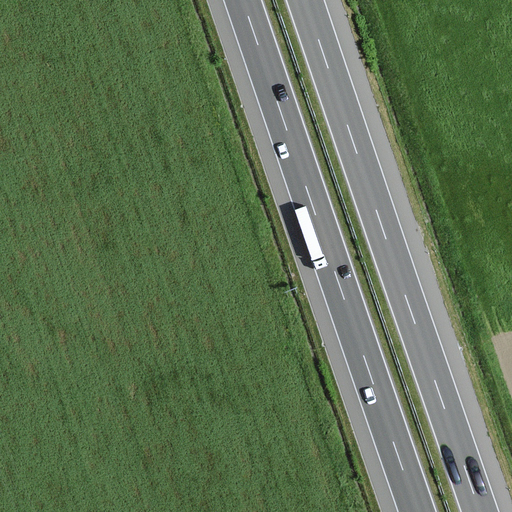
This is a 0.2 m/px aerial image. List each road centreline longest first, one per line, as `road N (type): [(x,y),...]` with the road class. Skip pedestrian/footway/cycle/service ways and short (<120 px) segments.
road 1 (motorway): [(480,511),(305,0)]
road 2 (motorway): [(243,0),(417,511)]
road 3 (track): [(345,511),(173,0)]
